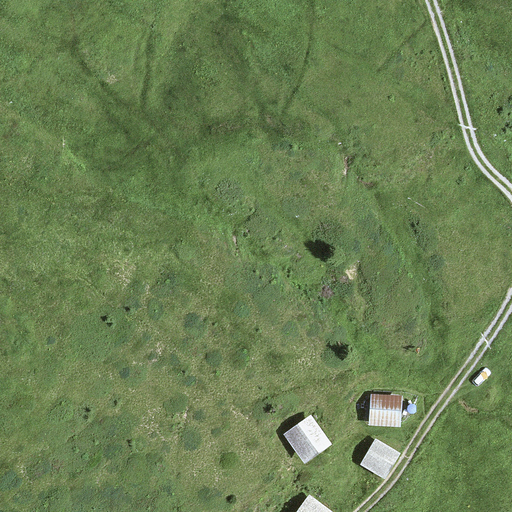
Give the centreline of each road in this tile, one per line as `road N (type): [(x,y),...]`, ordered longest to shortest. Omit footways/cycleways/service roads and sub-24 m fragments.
road 1 (track): [(360,511),(511,305)]
road 2 (track): [(511,201),(462,145),(429,0)]
